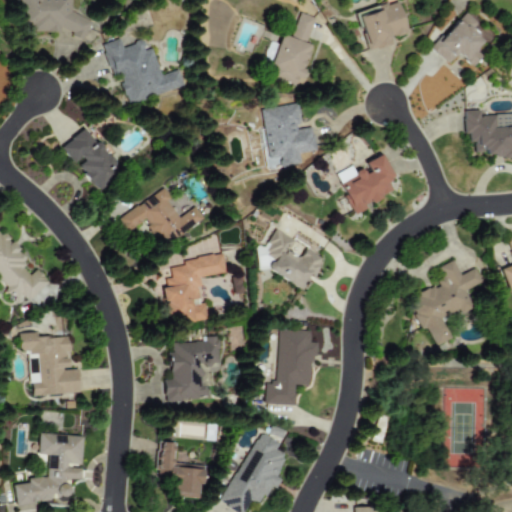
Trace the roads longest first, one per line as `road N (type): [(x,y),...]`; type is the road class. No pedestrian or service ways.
road 1 (residential): [(511,198),(444,205),(398,231),(358,297),(352,397),(300,511)]
road 2 (residential): [(116,511),(122,337),(74,243),(0,168)]
road 3 (residential): [(382,103),(414,131),(444,205)]
